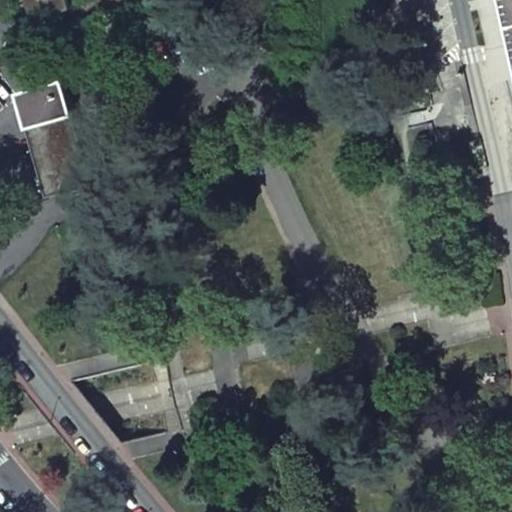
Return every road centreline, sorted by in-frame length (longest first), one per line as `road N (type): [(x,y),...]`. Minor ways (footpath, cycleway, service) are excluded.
road 1 (residential): [(460,0),(511,245)]
road 2 (residential): [(157,511),(0,318)]
